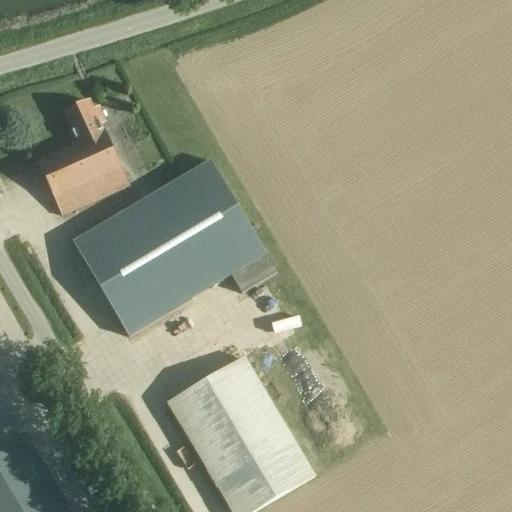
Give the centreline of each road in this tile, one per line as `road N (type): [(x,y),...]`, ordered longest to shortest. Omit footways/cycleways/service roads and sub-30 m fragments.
road 1 (unclassified): [(147,511),(0,262)]
road 2 (unclassified): [(0,68),(219,0)]
